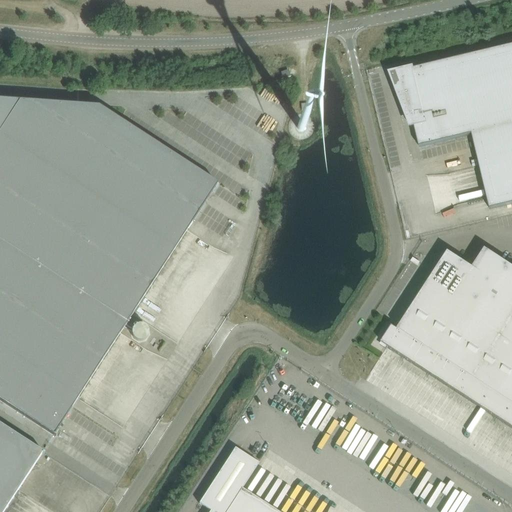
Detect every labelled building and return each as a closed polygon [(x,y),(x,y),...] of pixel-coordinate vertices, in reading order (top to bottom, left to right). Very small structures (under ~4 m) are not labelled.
[(511,204),(511,46),(413,70),(391,75),(411,128),(414,126),(420,148),(472,135),(490,210),(511,204)] [(281,73),(283,79),(291,77),(289,71),(281,73)] [(54,435),(217,184),(99,107),(0,100),(0,401),(55,437),(56,436),(54,435)] [(298,125),(297,126),(297,128),(298,130),(299,131),(301,132),(303,131),(304,130),(305,129),(306,127),(305,125),(304,124),(303,123),(301,123),(299,123),(298,125)] [(384,339),(383,341),(389,344),(387,347),(511,428),(511,267),(485,250),(473,269),(448,253),(398,330),(392,326),(384,339)] [(0,511),(3,511),(42,454),(44,455),(45,454),(0,425),(0,511)] [(276,511),(242,489),(259,464),(235,448),(199,504),(210,511),(276,511)]
